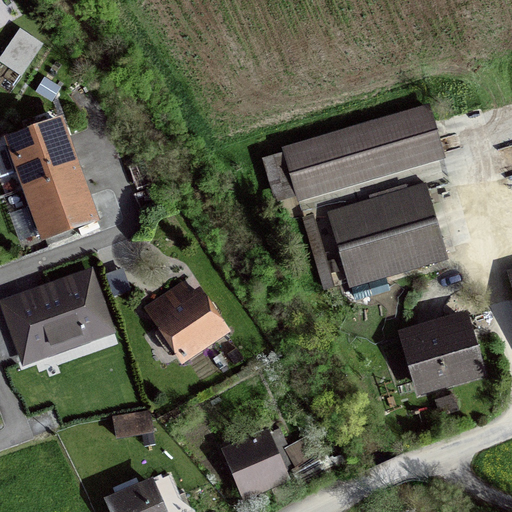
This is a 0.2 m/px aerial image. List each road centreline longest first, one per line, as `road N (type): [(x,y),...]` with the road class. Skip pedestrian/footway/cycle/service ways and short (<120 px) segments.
road 1 (residential): [(0,276),(131,226),(78,91)]
road 2 (residential): [(308,511),(366,481),(511,428)]
road 3 (unknown): [(511,313),(458,152)]
